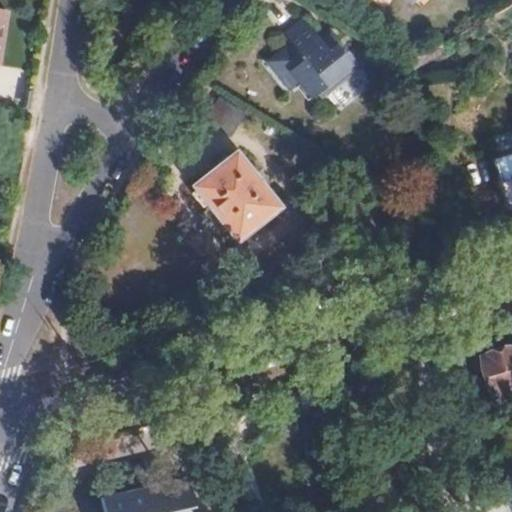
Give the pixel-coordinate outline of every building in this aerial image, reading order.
[(358,70),(337,42),(335,43),(326,49),(319,40),(304,21),(282,38),(287,45),(267,60),(289,89),(297,84),(308,99),(315,93),(317,95),(340,77),(343,81),(358,70)] [(335,43),(328,33),(319,40),(326,49),(335,43)] [(222,56),(230,44),(217,37),(210,49),(222,56)] [(202,118),(228,136),(244,113),(218,95),(202,118)] [(280,206),(235,153),(196,186),(198,189),(194,193),(206,207),(209,203),(241,240),(280,206)] [(511,153),(495,159),(502,180),(499,181),(507,207),(511,205),(511,153)] [(511,348),(478,359),(490,398),(511,390),(511,348)] [(320,401),(313,376),(295,382),(303,407),(320,401)] [(229,458),(213,406),(192,412),(199,437),(202,436),(207,451),(215,449),(218,461),(229,458)] [(508,511),(498,478),(472,486),(479,511),(508,511)] [(184,511),(184,508),(191,506),(186,483),(152,491),(151,486),(102,497),(105,511),(184,511)]
